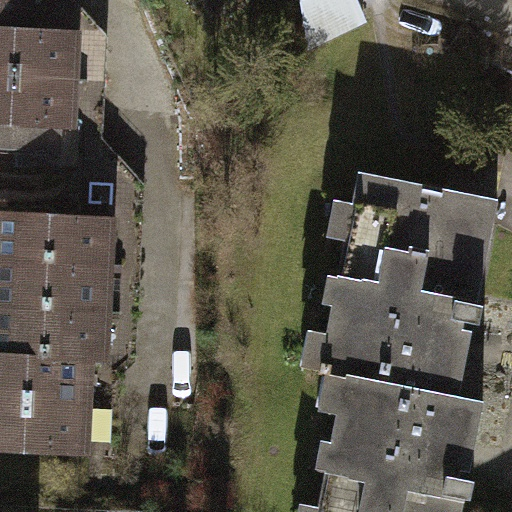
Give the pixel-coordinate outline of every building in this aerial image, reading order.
[(0,0),(0,44),(33,46),(34,0),(0,0)] [(511,0),(496,0),(511,10),(511,0)] [(0,45),(0,97),(83,98),(86,49),(0,45)] [(0,97),(0,150),(78,153),(83,98),(0,97)] [(502,226),(365,200),(326,399),(348,403),(463,424),(502,226)] [(119,236),(0,231),(0,276),(117,281),(119,236)] [(117,281),(0,276),(0,321),(116,326),(117,281)] [(116,326),(0,321),(0,368),(100,371),(114,372),(116,326)] [(0,420),(98,425),(100,371),(0,368),(0,420)] [(473,511),(490,432),(348,403),(327,511),(473,511)] [(0,469),(96,474),(98,425),(0,420),(0,469)]
